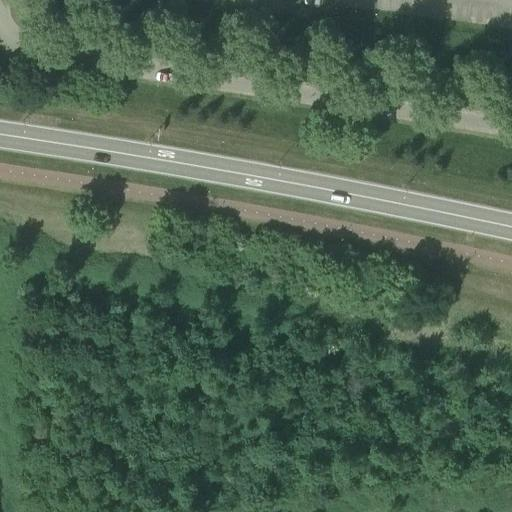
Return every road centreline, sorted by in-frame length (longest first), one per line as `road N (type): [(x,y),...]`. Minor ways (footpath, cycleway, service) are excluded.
road 1 (unclassified): [(511,128),(26,49),(0,25)]
road 2 (secondary): [(511,227),(0,135)]
